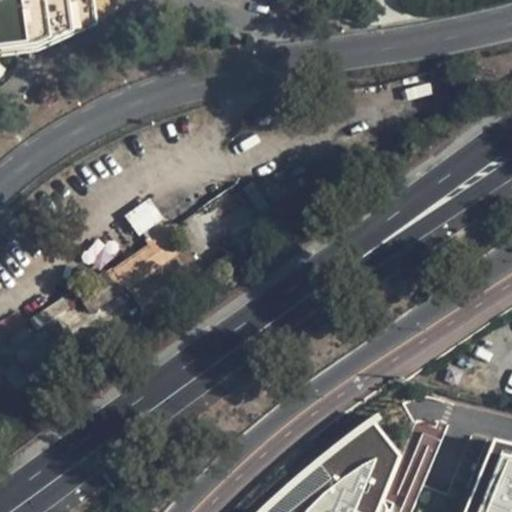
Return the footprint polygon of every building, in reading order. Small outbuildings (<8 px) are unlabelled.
[(91,0),(0,0),(0,48),(51,43),(49,29),(98,23),(95,3),(91,0)] [(137,234),(162,219),(150,198),(125,213),(137,234)] [(117,273),(149,318),(183,294),(150,249),(117,273)] [(81,298),(93,316),(123,297),(109,275),(98,282),(100,286),(81,298)] [(374,424),(277,511),(377,511),(400,462),(374,424)] [(511,511),(511,451),(491,447),(463,511),(511,511)]
